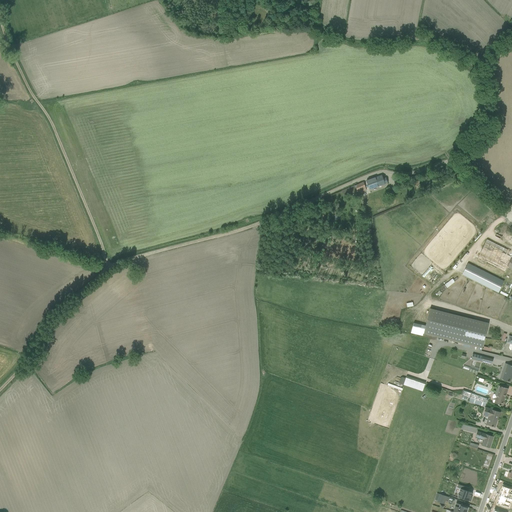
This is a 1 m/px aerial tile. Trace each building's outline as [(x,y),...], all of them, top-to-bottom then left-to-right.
[(383,178),(382,176),(366,181),(369,190),(387,183),(386,178),(383,178)] [(366,190),(363,183),(355,186),(358,193),(366,190)] [(507,267),(511,269),(511,252),(487,240),(478,259),(504,272),(507,267)] [(498,292),(504,281),(467,263),(462,274),(498,292)] [(482,348),(488,323),(429,308),(425,326),(413,323),(411,332),(422,335),(423,332),(482,348)] [(470,353),(468,359),(489,364),(490,358),(470,353)] [(511,378),(511,366),(505,364),(500,378),(511,382),(511,378)] [(382,369),(379,377),(391,380),(390,384),(394,385),(393,387),(400,389),(401,385),(420,390),(423,381),(382,369)] [(450,389),(452,380),(433,375),(431,383),(445,387),(445,388),(450,389)] [(494,403),(502,405),(507,389),(500,386),(494,403)] [(487,399),(463,390),(461,395),(470,398),(468,402),(484,408),(487,399)] [(500,412),(486,407),(483,414),(488,416),(485,424),(495,428),(500,412)] [(490,448),(494,437),(478,432),(476,437),(483,439),(481,446),(490,448)] [(453,483),(464,487),(467,481),(456,476),(453,483)] [(500,505),(506,483),(494,479),(488,502),(500,505)] [(462,489),(459,497),(470,501),(472,497),(471,496),(472,493),(462,489)] [(448,501),(449,497),(440,494),(437,502),(443,504),(444,500),(448,501)] [(454,511),(466,511),(468,507),(456,503),(453,511),(454,511)]
